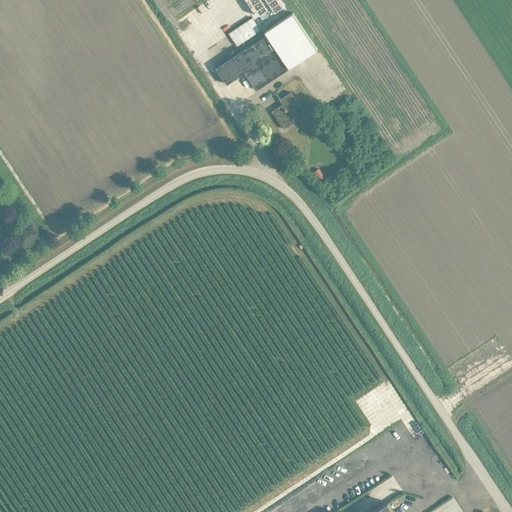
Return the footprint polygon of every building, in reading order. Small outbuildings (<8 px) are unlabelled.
[(264,32),(267,35),(289,68),(317,50),(292,13),(264,32)] [(252,18),(228,34),(237,46),(260,31),(252,18)] [(289,68),(267,35),(266,36),(264,32),(243,45),(246,49),(216,69),(227,85),(244,73),(256,91),(289,68)] [(203,80),(209,77),(201,61),(195,64),(203,80)] [(315,65),(310,68),(316,77),(321,74),(315,65)] [(305,88),(311,83),(301,69),(295,74),(305,88)] [(292,118),(303,111),(290,93),(279,100),(282,104),(271,111),(283,129),(294,122),(292,118)] [(313,176),(318,170),(311,164),(306,170),(313,176)] [(421,497),(397,511),(410,511),(425,503),(421,497)] [(392,511),(387,503),(373,511),(392,511)]
